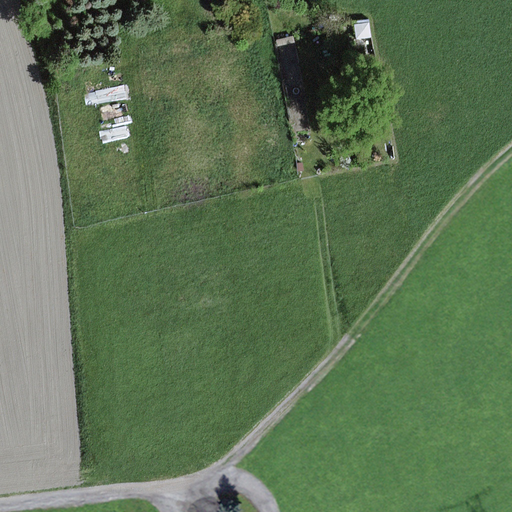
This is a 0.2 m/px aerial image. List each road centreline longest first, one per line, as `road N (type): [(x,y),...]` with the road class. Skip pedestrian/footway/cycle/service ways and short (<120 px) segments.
road 1 (track): [(168,489),(217,470),(293,403),(457,203),(511,151)]
road 2 (track): [(0,506),(168,489)]
road 3 (track): [(313,182),(342,344)]
